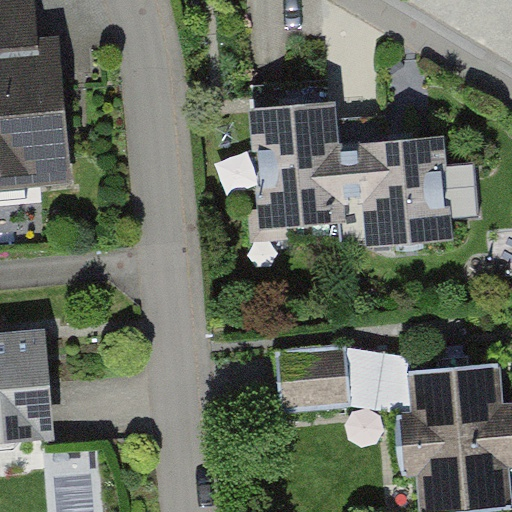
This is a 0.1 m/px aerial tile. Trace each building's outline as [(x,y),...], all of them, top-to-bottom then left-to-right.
[(0,184),(80,181),(73,35),(0,38),(0,184)] [(328,84),(254,89),(263,227),(293,225),(294,235),(344,244),(446,238),(445,221),(482,218),(478,164),(442,166),(440,141),(386,145),(385,120),(331,123),(328,84)] [(60,338),(0,341),(0,441),(66,437),(60,338)] [(357,355),(287,359),(290,411),(360,406),(357,355)] [(511,511),(511,369),(415,374),(420,511),(511,511)]
